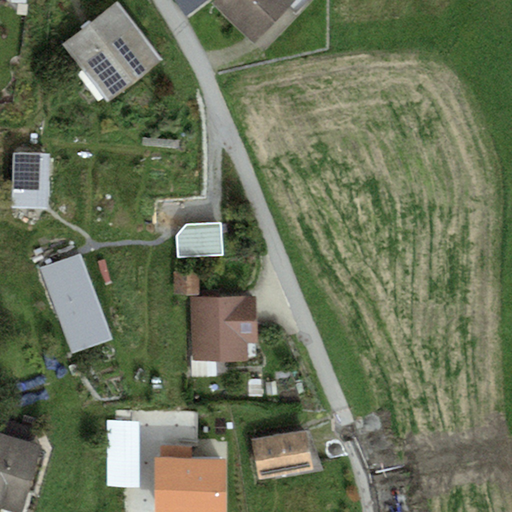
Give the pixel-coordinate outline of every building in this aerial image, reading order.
[(174,0),(186,17),(207,0),(174,0)] [(216,0),(212,4),(253,44),(289,6),(296,13),(309,0),(216,0)] [(118,1),(63,45),(108,102),(164,58),(118,1)] [(39,191),(41,154),(14,152),(12,189),(39,191)] [(177,236),(177,258),(223,256),(221,224),(185,225),(177,236)] [(111,341),(79,254),(39,269),(71,356),(111,341)] [(199,273),(173,273),(173,294),(199,294),(199,273)] [(257,296),(191,299),(193,362),(248,360),(248,344),(259,343),(257,296)] [(140,489),(138,422),(106,419),(107,486),(140,489)] [(259,480),(313,471),(306,428),(251,438),(259,480)] [(0,472),(30,482),(42,447),(0,432),(0,472)] [(161,459),(191,459),(191,447),(161,447),(161,459)] [(161,459),(155,459),(155,511),(227,511),(227,459),(191,459),(161,459)] [(0,509),(8,511),(19,511),(30,482),(0,472),(0,509)]
